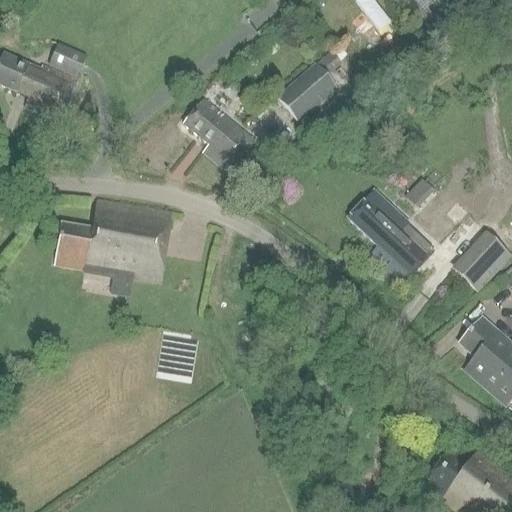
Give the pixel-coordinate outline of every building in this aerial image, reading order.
[(390,0),(424,41),(473,0),(390,0)] [(59,49),(50,71),(77,83),(87,60),(59,49)] [(60,126),(78,84),(41,68),(40,72),(3,55),(0,61),(0,88),(28,101),(24,110),(60,126)] [(341,68),(331,55),(276,102),(297,127),(337,94),(326,80),(341,68)] [(229,177),(255,143),(203,102),(183,128),(208,148),(202,155),(229,177)] [(406,194),(415,207),(435,193),(426,180),(406,194)] [(402,286),(433,254),(402,225),(404,222),(373,193),(347,221),(377,249),(370,256),(402,286)] [(160,286),(172,216),(98,204),(93,232),(61,227),(54,268),(160,286)] [(511,221),(498,227),(506,247),(511,245),(511,221)] [(484,246),(463,269),(483,287),(504,264),(484,246)] [(505,409),(511,400),(511,343),(510,346),(480,321),(458,347),(476,362),(465,375),(505,409)] [(457,511),(511,511),(511,484),(476,457),(466,471),(446,456),(423,487),(457,511)] [(364,511),(348,480),(323,493),(332,511),(364,511)]
